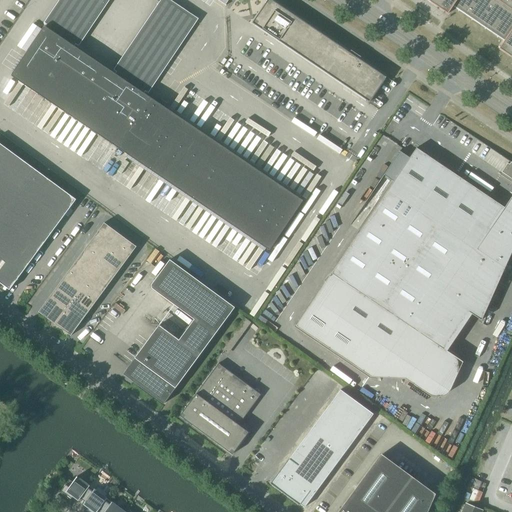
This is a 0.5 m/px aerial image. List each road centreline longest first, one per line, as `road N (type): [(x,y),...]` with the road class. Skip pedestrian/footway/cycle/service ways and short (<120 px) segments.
road 1 (residential): [(282,511),(0,303)]
road 2 (tertiary): [(511,111),(346,0)]
